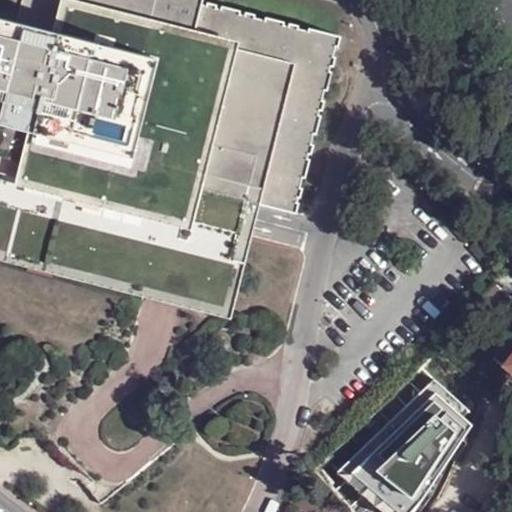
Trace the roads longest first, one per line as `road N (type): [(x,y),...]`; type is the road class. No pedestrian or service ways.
road 1 (residential): [(371,81),(279,467),(252,511)]
road 2 (residential): [(371,81),(446,152),(511,194)]
